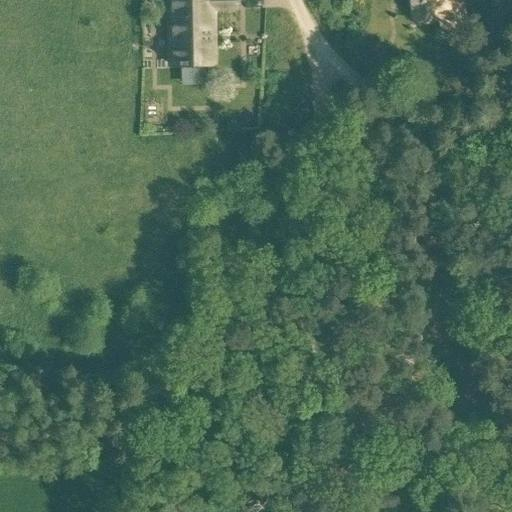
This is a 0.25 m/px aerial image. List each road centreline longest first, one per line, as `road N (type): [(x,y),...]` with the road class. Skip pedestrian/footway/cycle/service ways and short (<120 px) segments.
road 1 (track): [(294,511),(323,190),(320,44)]
road 2 (unclassified): [(511,221),(320,44),(295,0)]
